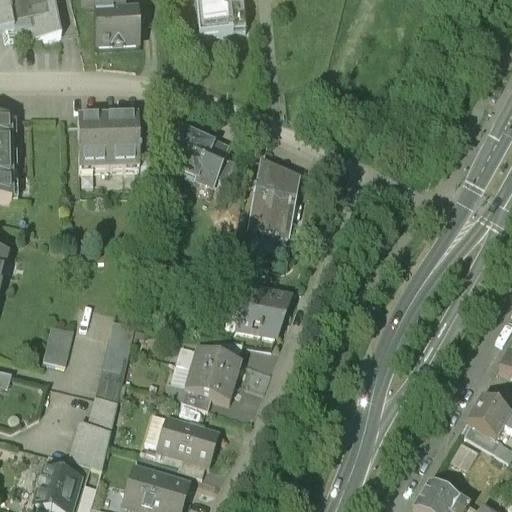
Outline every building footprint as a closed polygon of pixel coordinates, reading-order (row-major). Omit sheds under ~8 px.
[(0,0),(0,35),(10,34),(3,0),(0,0)] [(52,0),(5,0),(14,43),(41,38),(42,43),(61,40),(52,0)] [(97,7),(98,48),(136,47),(134,14),(110,15),(110,7),(121,6),(120,0),(83,0),(84,8),(97,7)] [(194,0),(198,36),(245,32),(241,0),(194,0)] [(79,122),(80,173),(137,171),(136,121),(79,122)] [(0,123),(0,202),(11,203),(10,123),(0,123)] [(211,147),(181,134),(166,167),(178,172),(176,176),(191,182),(193,178),(213,187),(216,180),(224,161),(227,154),(224,153),(226,149),(213,143),(211,147)] [(224,161),(216,180),(226,184),(235,165),(224,161)] [(276,168),(259,161),(247,228),(264,230),(265,229),(288,233),(298,178),(274,175),(276,168)] [(298,176),(276,168),(274,175),(298,178),(298,176)] [(258,281),(256,292),(279,296),(281,285),(258,281)] [(256,292),(244,290),(237,329),(274,336),(288,298),(279,296),(256,292)] [(73,333),(50,328),(42,363),(65,368),(73,333)] [(511,340),(500,361),(511,367),(511,340)] [(242,345),(214,341),(210,354),(236,363),(242,345)] [(100,475),(130,348),(107,342),(87,427),(79,424),(68,465),(89,471),(100,475)] [(190,372),(234,385),(240,363),(236,363),(210,354),(196,351),(190,372)] [(190,372),(184,391),(209,399),(228,405),(234,385),(190,372)] [(209,399),(184,391),(180,402),(205,410),(209,399)] [(482,391),(467,416),(497,433),(497,432),(505,420),(511,408),(482,391)] [(504,436),(497,432),(497,433),(467,416),(461,426),(497,447),(504,436)] [(165,418),(156,449),(182,457),(205,464),(209,465),(218,433),(165,418)] [(205,464),(182,457),(178,468),(202,476),(205,464)] [(48,459),(44,473),(85,485),(89,471),(68,465),(48,459)] [(134,468),(122,506),(143,511),(178,511),(188,484),(134,468)] [(41,482),(39,482),(36,484),(33,492),(35,495),(38,496),(33,510),(39,511),(77,511),(85,485),(44,473),(41,482)] [(425,511),(475,511),(479,507),(430,476),(413,504),(425,511)] [(486,511),(487,511),(492,505),(484,499),(479,507),(486,511)]
